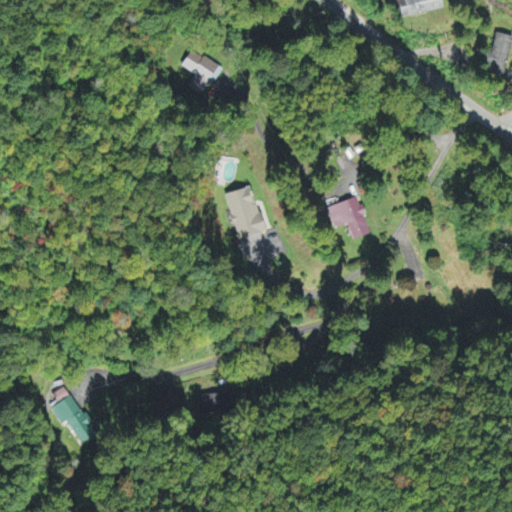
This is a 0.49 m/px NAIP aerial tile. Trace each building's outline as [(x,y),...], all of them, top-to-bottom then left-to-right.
[(402,0),(395,2),(400,20),(442,9),(439,0),(402,0)] [(491,54),(487,53),(482,73),(502,79),(511,40),(511,38),(496,34),(491,54)] [(180,67),(195,76),(187,88),(203,98),(220,69),(191,51),(180,67)] [(225,195),(236,241),(262,235),(251,189),(225,195)] [(353,242),(370,236),(357,199),(327,209),(334,229),(347,225),(353,242)] [(51,410),(62,425),(65,423),(77,440),(93,429),(64,388),(53,396),(58,404),(51,410)] [(198,419),(234,420),(234,398),(198,396),(198,419)]
